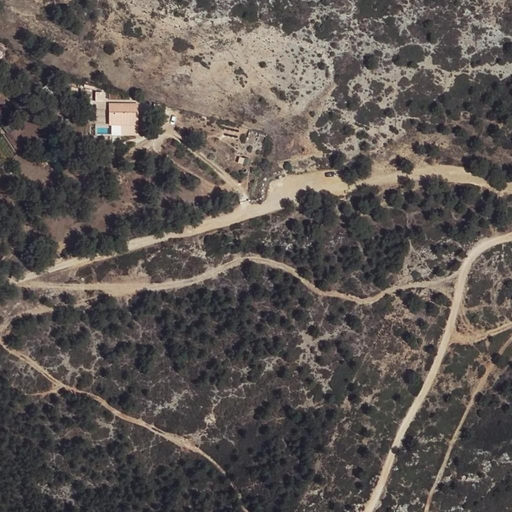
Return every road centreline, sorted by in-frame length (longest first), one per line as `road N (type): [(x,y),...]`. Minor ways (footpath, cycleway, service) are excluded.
road 1 (track): [(16,280),(189,284),(236,263),(270,262),(351,301),(465,280)]
road 2 (track): [(367,511),(433,376),(478,249),(511,236)]
road 3 (track): [(426,511),(458,426),(511,336)]
road 4 (track): [(511,189),(405,177),(350,187)]
